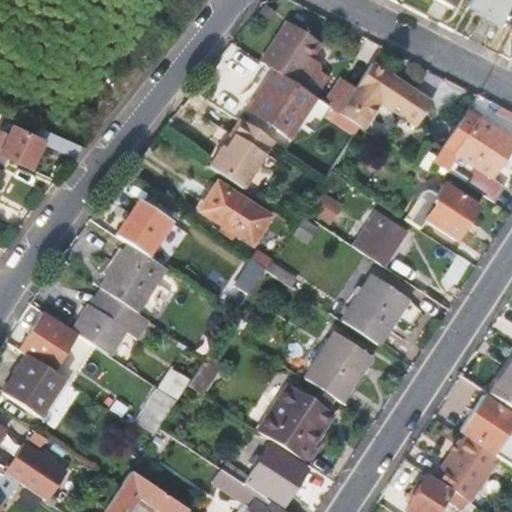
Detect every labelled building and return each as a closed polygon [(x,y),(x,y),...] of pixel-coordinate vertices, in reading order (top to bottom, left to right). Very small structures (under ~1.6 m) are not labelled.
[(440,0),(457,8),(460,0),(440,0)] [(511,0),(473,0),(470,6),(506,24),(511,10),(511,0)] [(289,22),(261,63),(273,71),(294,85),(322,45),(289,22)] [(432,102),(373,62),(354,89),(343,106),(366,122),(380,102),(416,126),(432,102)] [(247,110),(288,137),(315,99),(294,85),(273,71),(247,110)] [(342,81),(326,106),(338,114),(343,106),(354,89),(342,81)] [(366,122),(343,106),(338,114),(358,127),(362,129),(366,122)] [(511,144),(465,114),(441,149),(475,172),(466,187),(495,206),(504,191),(490,182),(511,147),(511,144)] [(264,156),(273,142),(240,121),(230,135),(234,137),(226,149),(222,147),(209,167),(243,189),(257,198),(279,165),(264,156)] [(0,155),(7,159),(29,170),(42,142),(8,126),(0,141),(0,155)] [(74,159),(84,147),(58,136),(53,149),(74,159)] [(431,164),(448,175),(455,165),(439,154),(431,164)] [(199,209),(251,245),(269,217),(217,182),(199,209)] [(478,208),(445,186),(437,198),(431,193),(430,193),(429,193),(428,192),(427,192),(426,193),(425,193),(424,193),(423,194),(422,194),(404,220),(407,222),(420,230),(425,222),(456,242),(478,208)] [(113,234),(130,245),(144,255),(168,220),(137,199),(113,234)] [(375,212),(351,247),(382,267),(404,233),(375,212)] [(101,289),(108,293),(137,313),(166,269),(144,255),(130,245),(101,289)] [(243,274),(255,282),(262,272),(263,270),(251,261),(243,274)] [(243,274),(234,286),(247,295),(255,282),(243,274)] [(372,278),(342,324),(378,347),(408,301),(372,278)] [(101,289),(90,304),(97,309),(100,304),(108,293),(101,289)] [(147,320),(137,313),(108,293),(100,304),(111,302),(145,324),(147,320)] [(90,304),(72,331),(107,354),(122,330),(135,339),(145,324),(111,302),(100,304),(97,309),(90,304)] [(0,388),(0,394),(35,418),(60,380),(48,372),(73,334),(41,313),(16,350),(23,355),(0,388)] [(335,334),(305,381),(314,386),(333,399),(341,404),(370,358),(335,334)] [(205,358),(196,371),(209,380),(218,366),(205,358)] [(511,362),(490,395),(511,410),(511,362)] [(292,385),(259,433),(277,444),(294,456),(302,461),(311,448),(307,445),(331,409),(327,408),(333,399),(314,386),(308,395),(292,385)] [(163,391),(141,422),(156,431),(158,428),(177,400),(163,391)] [(462,435),(496,456),(511,431),(511,415),(484,397),(461,434),(462,435)] [(0,471),(14,480),(44,501),(64,471),(51,463),(54,459),(41,450),(38,454),(21,443),(17,448),(0,436),(0,434),(3,431),(0,428),(0,471)] [(462,435),(433,480),(467,502),(496,456),(462,435)] [(291,459),(294,456),(277,444),(273,450),(290,461),(291,459)] [(269,447),(248,476),(226,461),(221,469),(260,495),(265,499),(268,495),(283,505),(306,469),(291,459),(290,461),(273,450),(269,447)] [(214,480),(253,506),(260,495),(221,469),(214,480)] [(0,500),(14,480),(0,471),(0,500)] [(119,486),(123,489),(108,511),(127,511),(138,495),(163,511),(170,511),(177,503),(129,472),(119,486)] [(467,502),(433,480),(428,477),(408,508),(405,511),(437,511),(439,510),(441,511),(443,511),(447,507),(454,511),(463,511),(469,504),(467,502)]
